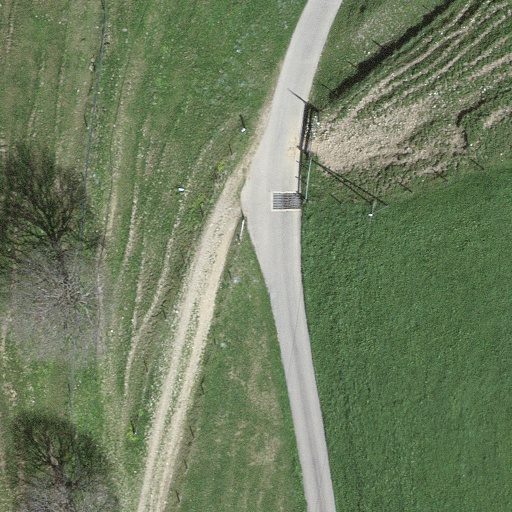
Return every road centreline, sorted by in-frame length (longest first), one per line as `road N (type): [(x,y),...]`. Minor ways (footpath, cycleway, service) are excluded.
road 1 (unclassified): [(317,511),(273,250),(272,139),(318,0)]
road 2 (track): [(272,139),(219,214),(129,511)]
